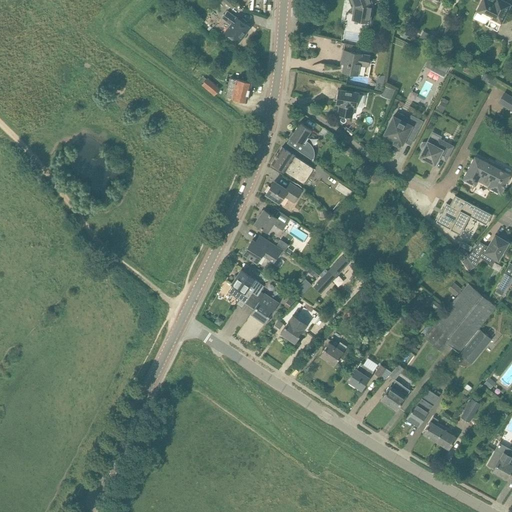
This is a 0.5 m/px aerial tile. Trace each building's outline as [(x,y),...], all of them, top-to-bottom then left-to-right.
[(230,0),(223,0),(233,8),(236,5),(230,0)] [(349,12),(346,14),(344,24),(346,27),(368,31),(373,4),(380,2),(379,0),(352,0),(355,6),(354,13),(349,12)] [(511,4),(502,0),(499,0),(499,2),(495,0),(495,2),(490,0),(481,0),(477,10),(491,18),(487,26),(497,31),(511,4)] [(227,11),(222,18),(229,24),(224,31),(239,43),(251,28),(236,17),(227,11)] [(412,29),(405,26),(402,33),(408,36),(412,29)] [(433,44),(436,37),(431,35),(428,41),(433,44)] [(369,63),(370,55),(347,50),(345,59),(345,62),(344,62),(342,71),(369,77),(372,64),(369,63)] [(429,73),(442,80),(448,69),(435,62),(429,73)] [(252,83),(230,77),(225,96),(232,98),(247,102),(252,83)] [(220,89),(207,78),(202,84),(215,95),(220,89)] [(386,85),(382,95),(390,98),(394,89),(386,85)] [(359,93),(339,89),(337,101),(341,102),(339,115),(352,117),(353,109),(353,107),(356,107),(359,93)] [(441,101),(436,110),(442,113),(447,105),(441,101)] [(394,116),(384,134),(386,135),(385,137),(392,141),(393,139),(395,140),(394,143),(400,146),(401,143),(403,144),(407,137),(413,140),(422,121),(412,116),(408,123),(394,116)] [(313,146),(310,143),(308,141),(305,145),(303,143),(312,129),(301,122),(287,143),(314,160),(315,155),(315,151),(313,146)] [(435,145),(428,142),(420,156),(435,164),(439,156),(446,160),(453,146),(439,139),(435,145)] [(342,150),(347,155),(352,150),(347,146),(342,150)] [(314,167),(282,147),(272,163),(304,184),(314,167)] [(510,175),(475,157),(464,179),(475,185),(478,180),(489,186),(489,187),(501,193),(510,175)] [(367,172),(372,177),(377,172),(372,167),(367,172)] [(302,190),(289,182),(285,188),(275,181),(266,194),(279,203),(285,195),(294,201),(302,190)] [(339,182),(335,188),(347,196),(351,190),(339,182)] [(491,216),(454,196),(449,206),(446,204),(436,223),(460,235),(469,217),(486,226),(491,216)] [(275,216),(264,209),(255,223),(268,231),(273,224),(283,230),(291,218),(279,210),(275,216)] [(498,260),(509,242),(506,241),(506,240),(502,235),(503,235),(502,234),(495,241),(493,240),(494,239),(493,238),(488,247),(487,246),(487,245),(480,257),(486,260),(488,262),(494,257),(498,260)] [(265,247),(253,239),(244,253),(258,262),(263,254),(274,261),(282,249),(269,241),(265,247)] [(461,242),(460,245),(470,251),(472,247),(461,242)] [(467,257),(475,267),(480,259),(470,253),(467,257)] [(329,270),(337,277),(350,262),(343,255),(329,270)] [(245,303),(246,303),(253,292),(258,296),(261,291),(264,286),(255,279),(242,270),(233,284),(228,291),(235,296),(240,299),(237,304),(242,307),(245,303)] [(337,277),(329,270),(323,277),(330,284),(337,277)] [(511,276),(506,273),(498,287),(505,291),(511,278),(511,276)] [(446,342),(458,353),(496,306),(468,283),(424,333),(440,348),(446,342)] [(454,283),(448,290),(455,296),(461,289),(454,283)] [(496,292),(502,295),(505,291),(498,287),(495,291),(496,292)] [(253,292),(246,303),(254,309),(252,313),(265,322),(274,309),(278,302),(265,293),(261,291),(258,296),(253,292)] [(353,311),(347,306),(340,315),(345,320),(353,311)] [(307,325),(293,315),(290,321),(289,320),(281,332),(288,337),(288,339),(292,342),(294,341),(295,342),(307,325)] [(215,324),(221,327),(224,322),(219,318),(215,324)] [(284,325),(278,321),(274,327),(280,331),(284,325)] [(377,333),(380,336),(388,326),(385,324),(377,333)] [(334,329),(329,326),(322,336),(327,339),(334,329)] [(480,329),(460,354),(472,364),(492,339),(480,329)] [(329,342),(321,354),(328,359),(327,361),(334,366),(340,357),(343,352),(329,342)] [(373,371),(361,363),(349,381),(362,389),(370,377),(369,377),(373,371)] [(387,367),(382,364),(375,373),(380,377),(387,367)] [(405,369),(399,364),(389,374),(395,379),(405,369)] [(490,377),(484,383),(490,388),(496,382),(490,377)] [(392,386),(390,385),(381,399),(397,410),(410,389),(402,384),(402,383),(396,379),(392,386)] [(439,396),(428,389),(417,404),(413,409),(407,417),(420,425),(439,396)] [(462,417),(470,422),(480,403),(473,399),(462,417)] [(441,418),(447,421),(451,416),(445,412),(441,418)] [(436,441),(444,426),(437,422),(439,419),(433,416),(423,433),(436,441)] [(457,420),(451,416),(447,421),(454,425),(457,420)] [(444,426),(436,441),(449,449),(456,437),(451,434),(452,431),(444,426)] [(496,448),(487,464),(495,468),(493,471),(508,479),(511,472),(511,465),(508,463),(511,456),(504,452),(496,448)]
